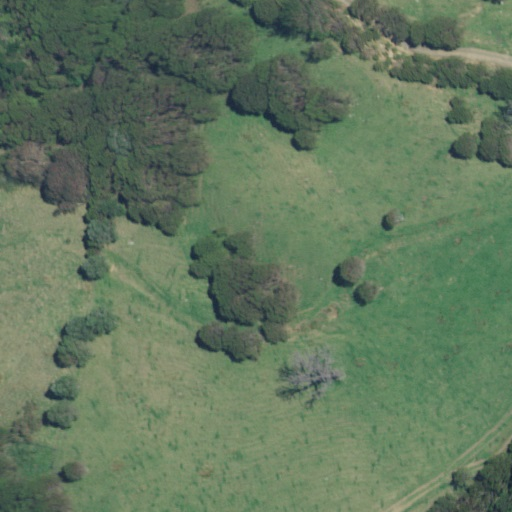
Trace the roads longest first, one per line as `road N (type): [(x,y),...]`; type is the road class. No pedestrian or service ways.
road 1 (track): [(162,0),(70,87),(0,67)]
road 2 (track): [(511,58),(431,50),(348,0)]
